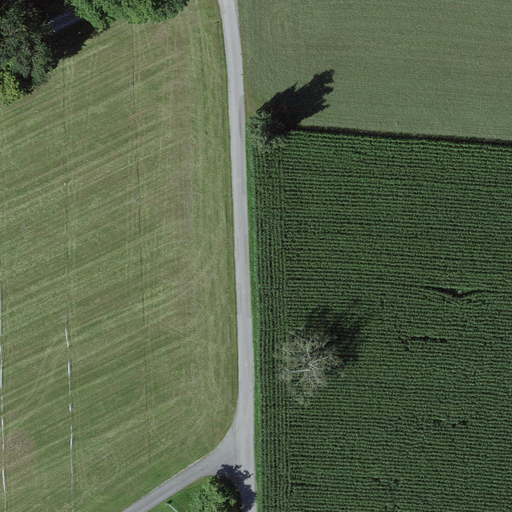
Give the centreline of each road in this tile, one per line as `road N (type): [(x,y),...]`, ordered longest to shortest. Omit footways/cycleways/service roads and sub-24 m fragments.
road 1 (track): [(229,0),(238,70),(248,511)]
road 2 (track): [(0,53),(111,0)]
road 3 (track): [(246,448),(143,511)]
